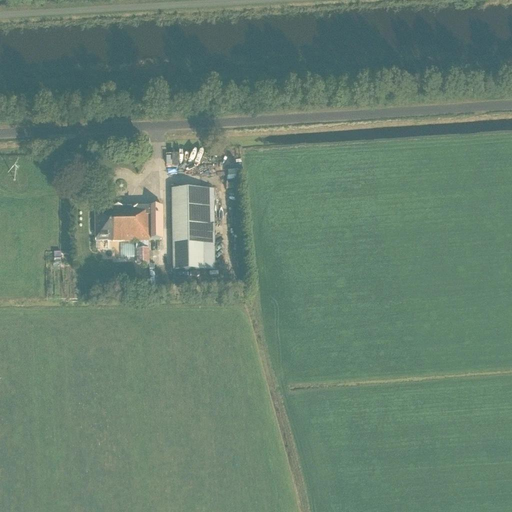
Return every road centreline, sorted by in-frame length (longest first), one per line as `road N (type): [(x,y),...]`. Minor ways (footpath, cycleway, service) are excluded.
road 1 (unclassified): [(0,135),(511,105)]
road 2 (unclassified): [(0,16),(311,0)]
